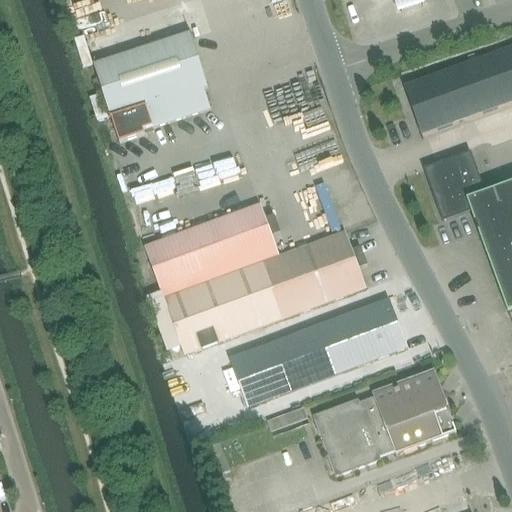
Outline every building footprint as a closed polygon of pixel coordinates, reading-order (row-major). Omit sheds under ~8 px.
[(117,35),(109,0),(60,0),(65,22),(81,18),(86,42),(117,35)] [(93,66),(111,121),(119,144),(145,136),(143,132),(210,110),(204,90),(208,89),(190,35),(93,66)] [(511,49),(404,90),(422,139),(511,105),(511,49)] [(210,123),(224,194),(304,178),(290,108),(210,123)] [(309,169),(334,160),(323,130),(298,139),(309,169)] [(470,154),(423,171),(442,223),(471,213),(507,315),(511,312),(511,185),(485,195),(470,154)] [(344,235),(279,259),(260,208),(144,251),(184,359),(366,291),(360,274),(351,254),(344,235)] [(361,314),(379,362),(406,352),(388,305),(361,314)] [(311,387),(379,362),(361,314),(294,340),(311,387)] [(311,387),(294,340),(230,363),(248,411),(311,387)] [(373,396),(374,400),(360,405),(359,402),(312,419),(336,480),(381,463),(380,460),(395,455),(395,457),(456,434),(433,374),(373,396)]
